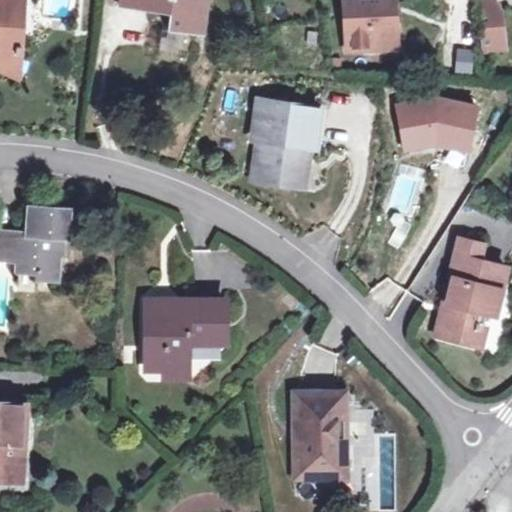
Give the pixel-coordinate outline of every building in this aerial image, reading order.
[(0,0),(0,63),(13,54),(18,54),(18,46),(16,46),(19,0),(0,0)] [(118,0),(118,6),(170,14),(167,30),(205,36),(210,0),(118,0)] [(382,0),(345,0),(348,49),(374,47),(374,33),(384,32),(382,0)] [(395,0),(382,0),(384,32),(397,32),(395,0)] [(493,1),(479,2),(483,44),(503,43),(499,11),(493,1)] [(452,70),(471,73),(474,48),(455,46),(452,70)] [(394,101),(398,151),(474,145),(470,95),(394,101)] [(301,145),(310,146),(314,147),(320,108),(259,100),(254,139),(256,139),(266,141),(263,156),(261,156),(258,180),(298,185),(301,161),(299,161),(301,145)] [(266,141),(256,139),(250,179),(258,180),(261,156),(263,156),(266,141)] [(304,186),(310,146),(301,145),(299,161),(301,161),(298,185),(304,186)] [(0,260),(17,261),(17,271),(36,273),(36,279),(56,280),(58,254),(60,254),(61,238),(67,238),(69,208),(29,205),(26,236),(18,235),(19,231),(0,229),(0,260)] [(459,256),(481,262),(484,245),(456,239),(432,335),(438,337),(450,292),(453,279),(459,256)] [(459,256),(453,279),(458,280),(454,293),(450,292),(438,337),(480,346),(484,327),(475,325),(479,310),(494,314),(506,268),(481,262),(459,256)] [(148,301),(148,342),(148,351),(148,369),(164,369),(187,369),(187,343),(225,343),(224,301),(148,301)] [(187,378),(187,369),(164,369),(164,378),(187,378)] [(338,418),(338,391),(293,392),(293,421),(296,421),(295,438),(293,438),(293,478),(338,478),(339,440),(346,440),(346,418),(338,418)] [(346,391),(338,391),(338,418),(346,418),(346,391)] [(0,478),(11,479),(13,443),(24,444),(25,420),(19,420),(20,404),(0,402),(0,478)] [(346,478),(346,440),(339,440),(338,478),(346,478)] [(13,443),(11,479),(22,480),(24,444),(13,443)]
